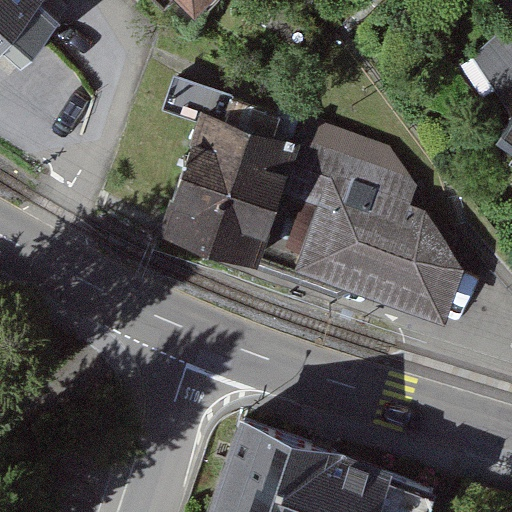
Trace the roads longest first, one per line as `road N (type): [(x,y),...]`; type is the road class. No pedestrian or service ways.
road 1 (tertiary): [(200,336),(511,437)]
road 2 (tertiary): [(0,233),(200,336)]
road 3 (residential): [(146,511),(200,336)]
